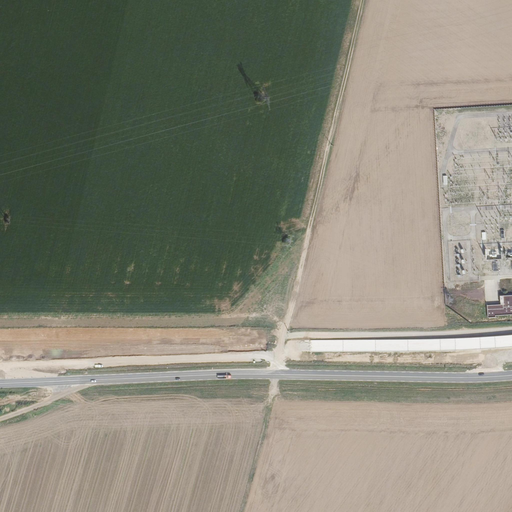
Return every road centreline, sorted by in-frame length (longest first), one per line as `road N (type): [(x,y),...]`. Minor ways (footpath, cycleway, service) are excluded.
road 1 (primary): [(102,379),(511,375)]
road 2 (track): [(362,0),(285,324)]
road 3 (track): [(274,373),(238,511)]
